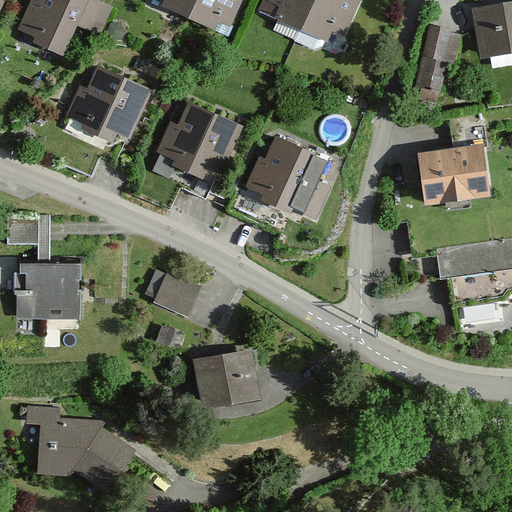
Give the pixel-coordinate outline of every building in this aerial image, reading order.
[(116,6),(102,0),(33,0),(16,40),(67,62),(82,27),(103,36),(116,6)] [(197,0),(153,0),(151,4),(188,21),(197,0)] [(241,0),(197,0),(188,21),(226,36),(241,0)] [(261,0),(258,7),(302,27),(313,0),(261,0)] [(358,0),(313,0),(302,27),(325,38),(331,28),(342,34),(358,0)] [(511,0),(500,0),(469,5),(478,55),(511,48),(511,0)] [(459,56),(465,28),(433,21),(420,81),(439,86),(446,53),(459,56)] [(155,91),(88,59),(62,116),(128,147),(155,91)] [(245,126),(188,96),(155,157),(213,187),(245,126)] [(340,167),(277,134),(249,188),(312,220),(340,167)] [(483,140),(412,152),(422,208),(492,196),(483,140)] [(511,202),(430,216),(442,274),(450,304),(502,300),(511,294),(511,202)] [(82,215),(5,218),(7,250),(0,249),(0,283),(13,283),(15,330),(81,327),(80,300),(124,298),(122,230),(82,232),(82,215)] [(157,299),(193,313),(204,281),(168,269),(157,299)] [(258,346),(187,357),(195,405),(265,393),(258,346)] [(61,401),(26,402),(24,432),(37,433),(37,467),(76,468),(101,489),(137,450),(94,418),(61,418),(61,401)]
